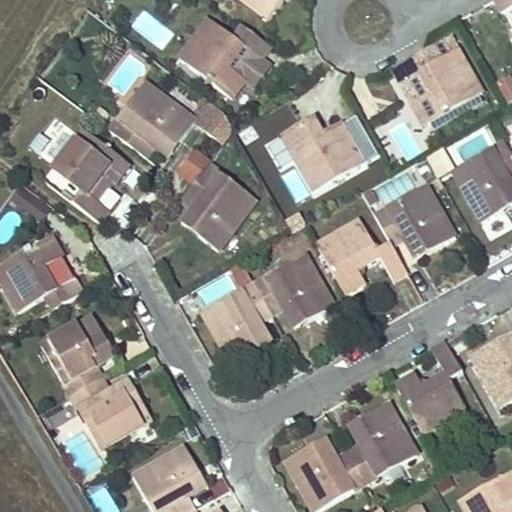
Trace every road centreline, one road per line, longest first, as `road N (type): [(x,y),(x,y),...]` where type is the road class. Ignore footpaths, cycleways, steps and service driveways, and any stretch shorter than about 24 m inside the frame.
road 1 (residential): [(226,440),(511,277)]
road 2 (residential): [(226,440),(128,266)]
road 3 (unknown): [(511,444),(400,511)]
road 4 (residential): [(334,0),(328,26),(351,56),(377,58),(403,30)]
